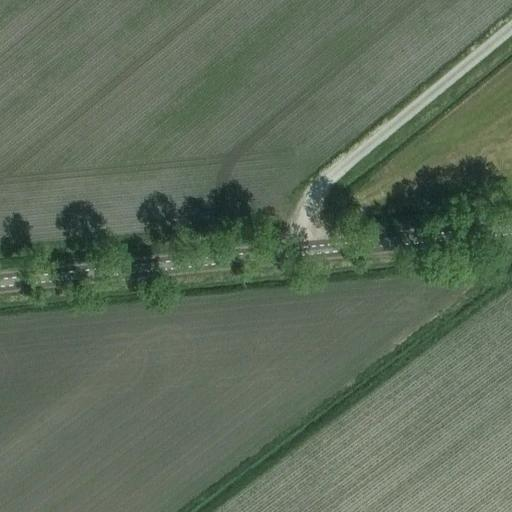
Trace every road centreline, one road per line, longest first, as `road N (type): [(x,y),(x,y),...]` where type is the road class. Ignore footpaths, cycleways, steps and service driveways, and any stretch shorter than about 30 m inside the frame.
road 1 (unclassified): [(302,253),(300,227),(327,181),(511,27)]
road 2 (tertiary): [(302,253),(0,283)]
road 3 (tertiary): [(511,231),(302,253)]
